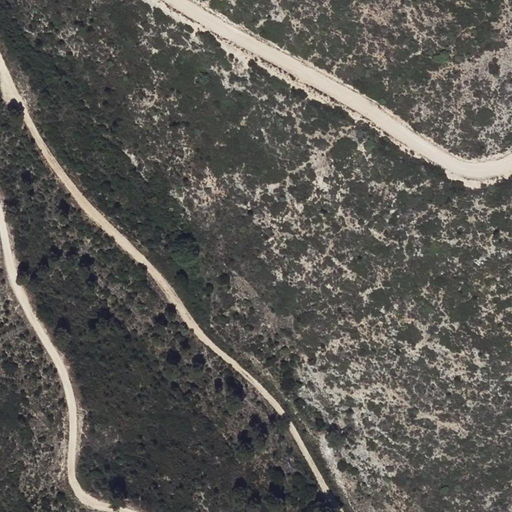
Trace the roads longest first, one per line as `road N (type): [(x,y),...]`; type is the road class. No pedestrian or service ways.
road 1 (track): [(0,66),(31,133),(98,223),(262,395),(339,511)]
road 2 (track): [(175,0),(469,171),(511,157)]
road 3 (track): [(116,511),(74,487),(65,382),(10,280),(0,223)]
